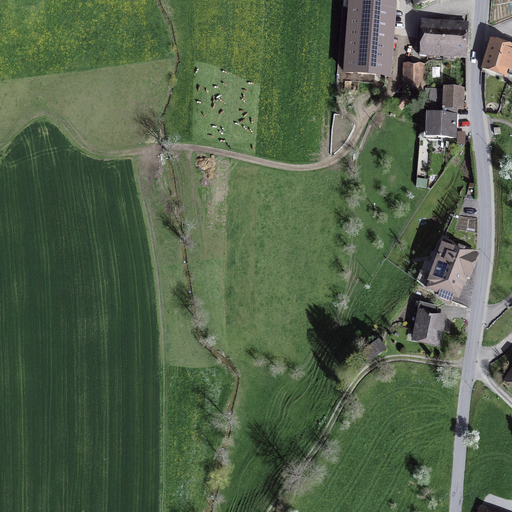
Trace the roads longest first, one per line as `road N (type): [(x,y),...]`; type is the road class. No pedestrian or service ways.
road 1 (track): [(480,5),(423,14),(353,138),(322,164),(295,167),(171,146),(96,152),(42,111),(0,146)]
road 2 (tertiary): [(481,0),(474,103),(483,247),(455,511)]
road 3 (track): [(468,365),(398,357),(366,370),(271,511)]
